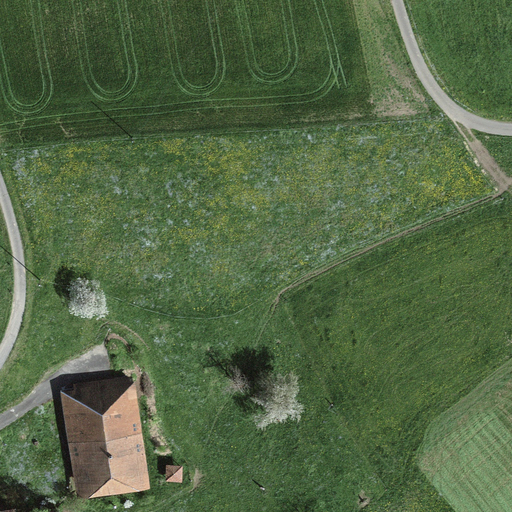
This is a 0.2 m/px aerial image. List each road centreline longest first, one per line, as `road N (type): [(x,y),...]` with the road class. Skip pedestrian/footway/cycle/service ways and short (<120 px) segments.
road 1 (unclassified): [(0,367),(19,327),(20,275),(0,185)]
road 2 (unclassified): [(511,130),(451,110),(423,75),(398,0)]
